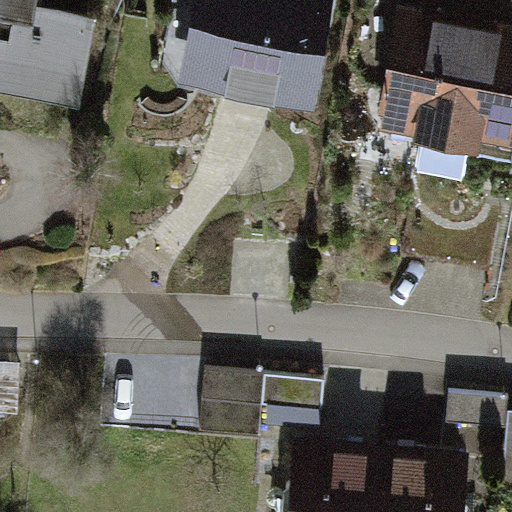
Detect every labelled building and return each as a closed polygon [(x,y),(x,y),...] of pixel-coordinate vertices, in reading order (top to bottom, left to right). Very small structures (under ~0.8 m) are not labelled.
[(38,0),(0,0),(0,83),(75,97),(90,20),(36,10),(38,0)] [(326,0),(198,0),(185,72),(308,95),(326,0)] [(511,30),(406,9),(381,127),(511,153),(511,30)] [(263,377),(213,373),(208,427),(258,431),(263,377)] [(328,385),(271,380),(268,411),(326,416),(328,385)] [(474,511),(480,467),(302,448),(294,511),(474,511)]
